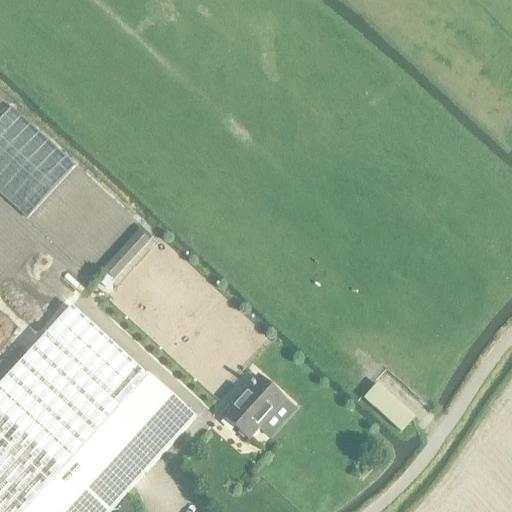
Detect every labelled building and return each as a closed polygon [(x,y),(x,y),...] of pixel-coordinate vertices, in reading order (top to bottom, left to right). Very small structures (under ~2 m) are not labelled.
[(103,271),(113,280),(148,242),(138,233),(103,271)] [(63,469),(109,511),(110,511),(196,418),(149,375),(147,377),(70,307),(0,384),(0,413),(62,470),(63,469)] [(257,431),(284,400),(258,377),(230,407),(257,431)] [(377,385),(364,400),(401,434),(415,419),(377,385)] [(0,511),(109,511),(63,469),(62,470),(0,413),(0,511)]
